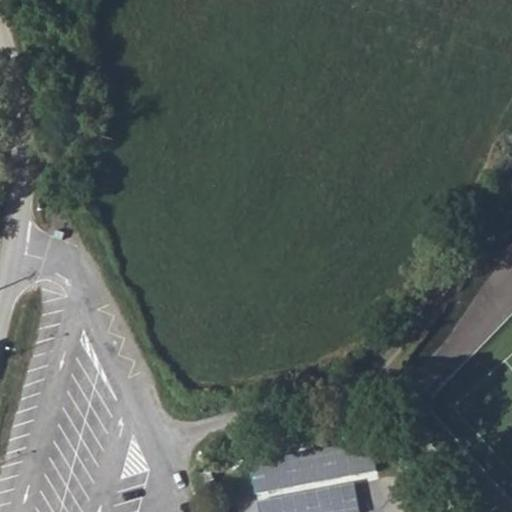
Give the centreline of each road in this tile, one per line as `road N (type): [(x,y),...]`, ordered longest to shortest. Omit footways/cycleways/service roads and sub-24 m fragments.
road 1 (unclassified): [(15,252),(71,272),(93,296),(149,417),(172,436),(281,432),(365,392),(511,190)]
road 2 (unclassified): [(0,20),(18,113),(15,252)]
